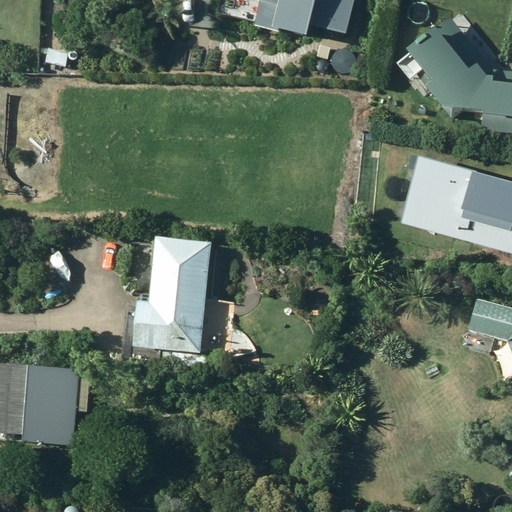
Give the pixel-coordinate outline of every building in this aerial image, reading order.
[(259,0),(254,24),(277,30),(278,26),(305,33),(308,22),(346,32),(353,0),(259,0)] [(452,119),(463,111),(482,113),(481,130),(511,133),(511,70),(492,68),(449,16),(436,26),(432,23),(403,46),(408,52),(397,62),(408,76),(420,67),(425,74),(419,79),(452,119)] [(42,61),(65,67),(68,54),(46,48),(42,61)] [(511,178),(416,152),(397,221),(511,253),(511,178)] [(200,352),(211,242),(153,236),(147,300),(135,299),(130,345),(200,352)] [(467,329),(506,340),(511,353),(511,306),(476,297),(467,329)] [(74,445),(79,367),(26,364),(26,362),(9,361),(9,362),(0,361),(0,431),(23,433),(22,442),(74,445)]
